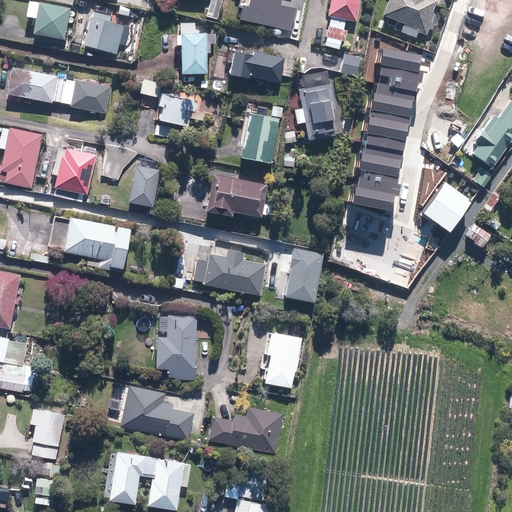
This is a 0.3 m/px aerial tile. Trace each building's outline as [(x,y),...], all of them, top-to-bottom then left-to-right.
[(30,0),(27,17),(38,19),(35,35),(66,40),(71,7),(30,0)] [(224,1),(218,0),(211,0),(208,18),(220,20),(224,1)] [(283,6),(283,0),(240,0),(239,8),(242,9),(240,20),(292,31),(297,9),(283,6)] [(331,0),(328,16),(331,16),(347,20),(358,22),(362,0),(331,0)] [(388,0),(382,17),(404,25),(401,32),(417,38),(420,31),(427,34),(439,4),(429,0),(388,0)] [(94,11),(93,17),(85,46),(119,55),(127,26),(110,21),(111,16),(94,11)] [(347,20),(331,16),(325,46),(341,50),(347,20)] [(182,22),(182,35),(177,35),(177,46),(182,46),(181,74),(208,74),(209,35),(195,35),(196,23),(182,22)] [(384,48),(380,66),(419,74),(423,56),(384,48)] [(281,82),(282,76),(293,78),(296,63),(285,61),(286,59),(236,49),(231,72),(231,76),(250,79),(251,76),(255,77),(281,82)] [(343,54),(340,74),(359,77),(362,57),(343,54)] [(380,66),(375,93),(414,101),(419,74),(380,66)] [(89,79),(89,82),(14,67),(8,95),(54,104),(55,101),(72,104),(71,108),(106,115),(112,87),(107,86),(108,83),(89,79)] [(144,78),(140,92),(158,97),(162,83),(144,78)] [(301,90),(304,109),(293,111),(295,124),(306,123),(309,140),(340,135),(332,85),(301,90)] [(171,126),(199,132),(203,115),(194,113),(197,102),(160,93),(157,107),(161,108),(158,123),(171,126)] [(375,93),(371,113),(410,120),(414,101),(375,93)] [(511,99),(499,117),(495,114),(483,130),(482,129),(475,138),(480,142),(473,153),(491,166),(511,136),(511,99)] [(283,107),(271,104),(270,109),(252,106),(251,113),(249,113),(241,158),(272,164),(283,107)] [(371,113),(368,133),(405,140),(406,141),(410,120),(371,113)] [(354,117),(347,116),(343,135),(350,136),(354,117)] [(175,128),(158,124),(155,135),(172,139),(175,128)] [(0,164),(0,182),(32,189),(43,134),(4,126),(0,145),(0,148),(5,149),(2,165),(0,164)] [(295,130),(285,132),(287,145),(297,143),(295,130)] [(364,153),(401,161),(405,140),(368,133),(364,153)] [(115,180),(116,173),(139,151),(105,146),(101,178),(115,180)] [(59,148),(54,175),(59,176),(55,195),(79,200),(81,193),(88,194),(96,155),(59,148)] [(367,171),(365,178),(397,184),(401,161),(364,153),(360,170),(367,171)] [(296,156),(284,154),(283,167),(294,169),(296,156)] [(160,169),(136,166),(130,202),(154,206),(160,169)] [(494,176),(484,169),(475,181),(485,188),(494,176)] [(207,211),(234,216),(235,213),(263,218),(269,184),(213,174),(207,211)] [(365,178),(359,177),(354,203),(393,210),(396,195),(399,196),(401,185),(397,184),(365,178)] [(472,202),(445,184),(424,214),(451,233),(472,202)] [(502,192),(497,188),(483,207),(488,211),(502,192)] [(131,228),(71,214),(70,218),(56,215),(49,245),(109,258),(107,265),(122,269),(131,228)] [(490,234),(473,222),(465,234),(481,246),(490,234)] [(9,238),(0,236),(0,252),(6,254),(9,238)] [(207,260),(198,258),(193,280),(261,295),(267,264),(244,260),(246,251),(214,244),(212,253),(208,252),(207,260)] [(287,276),(283,275),(279,293),(313,300),(323,253),(293,247),(287,276)] [(22,274),(0,269),(0,325),(11,327),(22,274)] [(157,295),(117,287),(114,303),(154,311),(157,295)] [(102,296),(99,309),(109,312),(113,299),(102,296)] [(166,335),(156,335),(155,367),(170,367),(169,375),(195,376),(197,315),(159,314),(158,330),(166,330),(166,335)] [(270,329),(266,352),(270,353),(264,381),(274,383),(292,386),(302,335),(270,329)] [(27,343),(6,338),(7,335),(0,333),(0,387),(31,394),(37,368),(22,365),(27,343)] [(163,400),(164,392),(129,385),(120,425),(189,440),(195,413),(174,408),(175,403),(163,400)] [(37,424),(31,454),(56,459),(65,413),(33,406),(30,423),(37,424)] [(284,413),(248,406),(246,414),(234,411),(232,420),(212,416),(208,439),(276,453),(284,413)] [(135,502),(139,475),(152,477),(148,505),(177,509),(180,485),(188,486),(191,463),(184,462),(184,460),(117,450),(110,499),(135,502)] [(37,463),(35,472),(56,475),(58,465),(37,463)] [(227,496),(237,497),(237,498),(234,511),(269,511),(271,505),(262,503),(254,501),(258,473),(242,470),(240,478),(229,477),(227,496)]
